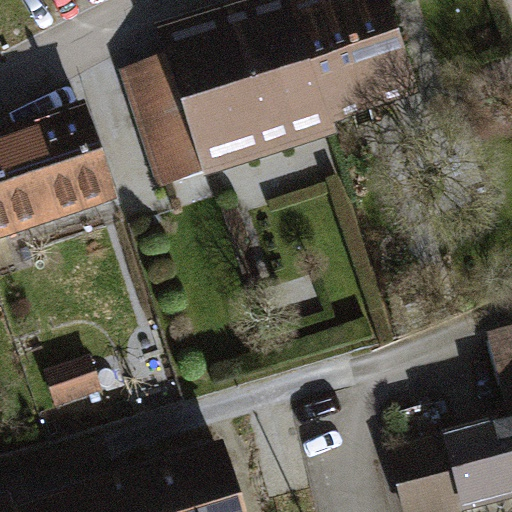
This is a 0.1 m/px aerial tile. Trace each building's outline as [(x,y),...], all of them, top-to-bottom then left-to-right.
[(326,116),(287,0),(282,0),(166,39),(172,57),(129,71),(167,186),(331,131),(326,116)] [(416,85),(386,0),(287,0),(326,116),(416,85)] [(0,234),(114,196),(88,120),(0,150),(0,234)] [(511,335),(498,339),(511,389),(511,426),(393,458),(407,511),(447,511),(465,507),(511,494),(511,335)] [(85,366),(51,377),(60,402),(93,391),(85,366)] [(240,511),(225,459),(69,506),(71,511),(240,511)] [(49,511),(14,511),(11,502),(0,505),(0,511),(71,511),(69,506),(49,511)]
